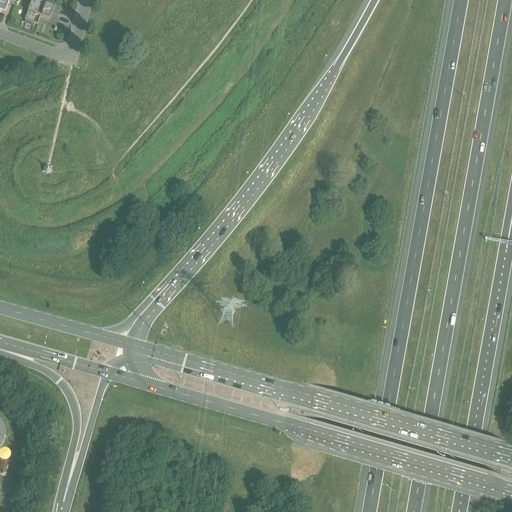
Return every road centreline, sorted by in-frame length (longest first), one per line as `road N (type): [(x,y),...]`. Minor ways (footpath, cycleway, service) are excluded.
road 1 (motorway): [(461,0),(369,511)]
road 2 (motorway): [(414,511),(506,0)]
road 3 (motorway): [(375,0),(281,154),(130,344)]
road 4 (primary): [(109,373),(511,489)]
road 5 (primary): [(511,454),(130,344)]
road 6 (motorway): [(455,511),(502,249)]
road 7 (motorway): [(0,348),(68,391),(76,429),(67,502)]
road 8 (residential): [(0,33),(72,59),(85,0)]
road 9 (motorway): [(109,373),(67,502)]
road 10 (primary): [(130,344),(0,308)]
